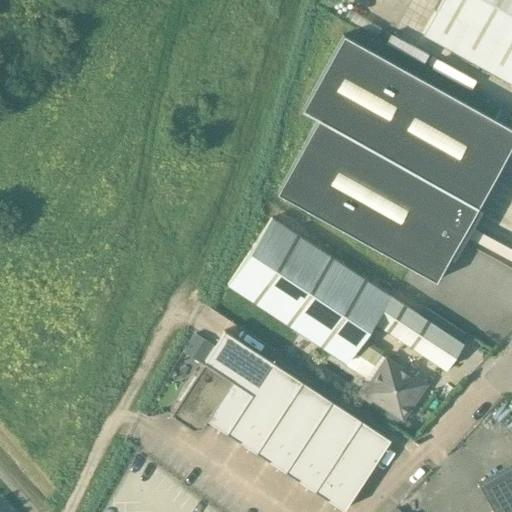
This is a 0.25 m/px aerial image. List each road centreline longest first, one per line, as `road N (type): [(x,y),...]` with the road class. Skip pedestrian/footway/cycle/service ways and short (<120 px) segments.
road 1 (track): [(118,418),(168,321),(178,313),(191,317)]
road 2 (track): [(133,421),(109,425),(68,511)]
